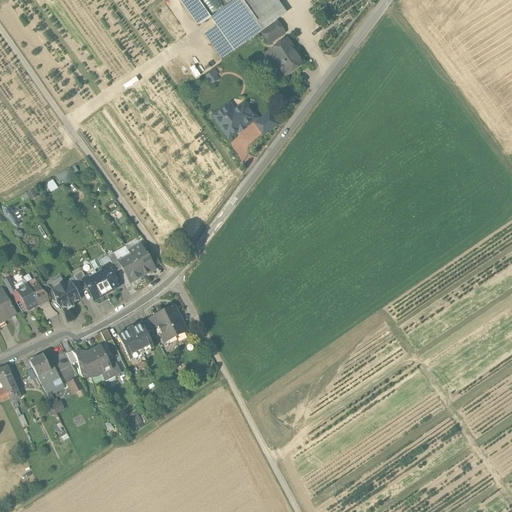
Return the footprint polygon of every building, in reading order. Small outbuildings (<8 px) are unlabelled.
[(262,0),(234,0),(208,19),(232,51),(259,32),(274,22),(276,20),(262,0)] [(274,22),(259,32),(268,44),(282,33),(274,22)] [(301,64),(285,42),(271,52),(277,60),(271,64),(281,78),(301,64)] [(214,70),(206,76),(212,84),(220,79),(214,70)] [(109,95),(111,98),(124,92),(122,88),(109,95)] [(214,117),(229,138),(254,119),(244,105),(233,113),(228,112),(226,108),(214,117)] [(268,115),(255,125),(263,136),(276,127),(268,115)] [(59,180),(68,175),(64,170),(56,176),(59,180)] [(54,179),(46,183),(50,192),(58,188),(54,179)] [(33,189),(27,192),(31,200),(37,197),(33,189)] [(0,212),(9,231),(19,226),(11,207),(0,212)] [(140,245),(128,252),(130,255),(142,276),(155,268),(154,266),(148,256),(145,251),(144,252),(140,245)] [(113,253),(108,256),(111,262),(117,272),(122,269),(118,262),(113,253)] [(160,263),(153,253),(148,256),(154,266),(160,263)] [(118,262),(122,269),(130,283),(142,276),(130,255),(118,262)] [(108,256),(100,261),(104,268),(108,266),(112,275),(117,272),(111,262),(108,256)] [(104,268),(102,270),(99,269),(94,271),(107,293),(117,287),(118,284),(112,275),(108,266),(104,268)] [(82,271),(74,276),(83,291),(88,288),(84,280),(86,278),(82,271)] [(107,293),(94,271),(90,274),(89,277),(86,278),(84,280),(88,288),(94,298),(97,299),(107,293)] [(66,285),(64,282),(54,288),(56,291),(51,293),(57,303),(61,311),(68,307),(70,309),(75,306),(74,304),(81,299),(71,282),(66,285)] [(51,293),(48,288),(42,291),(51,306),(57,303),(51,293)] [(7,290),(1,293),(9,306),(15,303),(7,290)] [(37,292),(26,299),(36,316),(37,317),(47,311),(37,292)] [(26,299),(25,297),(15,303),(26,322),(36,316),(26,299)] [(0,301),(0,329),(2,332),(14,325),(0,301)] [(173,308),(152,318),(160,334),(165,343),(168,344),(175,341),(176,338),(176,337),(186,332),(177,315),(173,308)] [(47,311),(37,317),(45,332),(56,325),(47,311)] [(160,334),(152,318),(147,321),(155,337),(160,334)] [(147,321),(141,324),(146,333),(152,331),(147,321)] [(141,324),(132,328),(127,330),(127,331),(117,336),(130,361),(154,349),(141,324)] [(120,357),(112,341),(105,344),(111,355),(114,360),(120,357)] [(105,344),(100,347),(105,357),(111,355),(105,344)] [(100,347),(89,352),(101,375),(104,382),(114,377),(111,370),(112,370),(107,361),(108,359),(106,358),(105,357),(100,347)] [(89,352),(79,357),(90,381),(101,375),(89,352)] [(90,381),(79,357),(68,363),(80,386),(90,381)] [(73,373),(68,363),(63,365),(68,376),(73,373)] [(189,371),(195,381),(207,374),(200,363),(189,371)] [(39,367),(26,374),(34,389),(39,386),(47,382),(39,367)] [(7,386),(0,388),(0,395),(2,400),(3,403),(4,402),(9,400),(10,402),(13,401),(12,398),(13,398),(7,386)] [(41,391),(39,386),(34,389),(42,404),(48,401),(44,392),(41,391)] [(74,389),(63,395),(69,407),(80,401),(74,389)] [(136,406),(125,412),(133,427),(145,420),(136,406)] [(15,494),(27,483),(17,473),(5,483),(15,494)]
